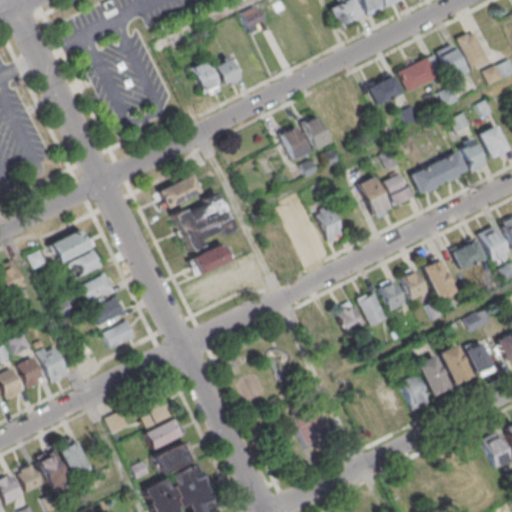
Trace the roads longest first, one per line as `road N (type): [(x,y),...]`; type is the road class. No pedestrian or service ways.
road 1 (residential): [(511,182),(0,440)]
road 2 (residential): [(267,511),(12,0)]
road 3 (residential): [(462,0),(0,232)]
road 4 (residential): [(511,389),(269,511)]
